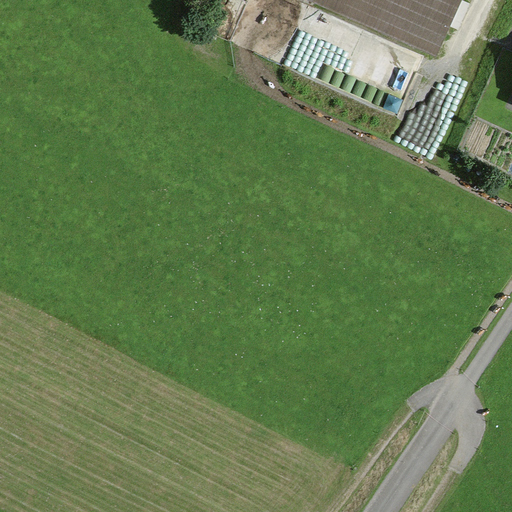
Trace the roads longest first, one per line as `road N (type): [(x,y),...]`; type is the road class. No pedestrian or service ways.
road 1 (unclassified): [(511,326),(386,511)]
road 2 (track): [(435,511),(474,436),(462,400)]
